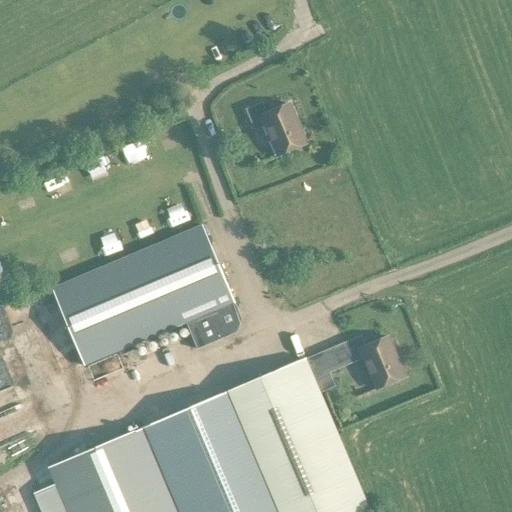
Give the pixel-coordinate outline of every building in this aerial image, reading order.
[(262,102),(245,109),(254,129),(265,124),(278,155),(306,143),(289,103),(266,113),(262,102)] [(70,144),(89,135),(79,114),(60,123),(70,144)] [(88,164),(90,182),(110,179),(107,161),(88,164)] [(58,196),(75,190),(70,176),(53,182),(58,196)] [(173,227),(190,220),(181,197),(164,204),(173,227)] [(51,288),(84,365),(216,309),(218,315),(236,306),(202,225),(51,288)] [(365,346),(361,335),(344,342),(353,362),(364,358),(377,388),(405,376),(388,336),(365,346)] [(369,511),(313,379),(353,362),(344,342),(304,358),(227,392),(278,511),(369,511)] [(278,511),(227,392),(142,427),(177,511),(278,511)] [(176,511),(142,427),(48,467),(67,511),(176,511)]
